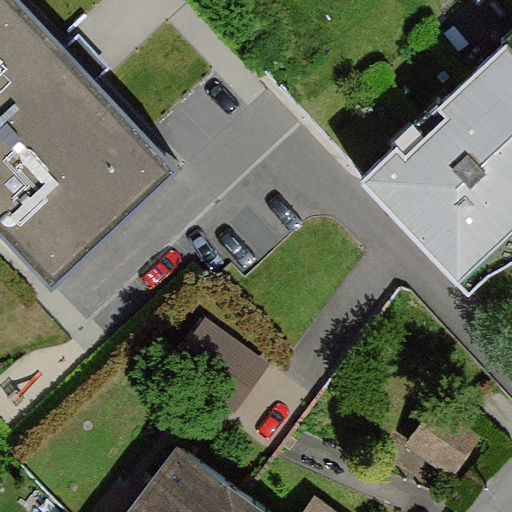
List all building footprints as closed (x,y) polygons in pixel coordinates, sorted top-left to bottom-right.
[(0,0),(0,226),(55,284),(181,164),(81,59),(24,0),(0,0)] [(511,38),(477,72),(511,109),(511,38)] [(417,128),(367,176),(470,287),(511,248),(511,109),(477,72),(417,128)] [(201,311),(172,357),(241,400),(270,354),(201,311)] [(478,434),(436,406),(413,440),(455,468),(478,434)] [(234,511),(248,493),(186,448),(136,511),(234,511)] [(234,511),(271,511),(248,493),(234,511)] [(332,511),(317,501),(308,511),(332,511)]
